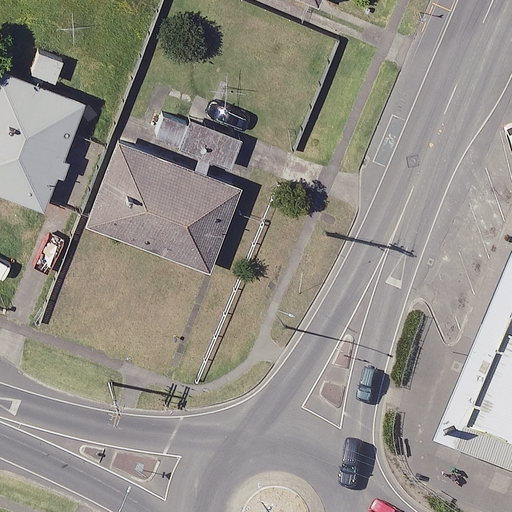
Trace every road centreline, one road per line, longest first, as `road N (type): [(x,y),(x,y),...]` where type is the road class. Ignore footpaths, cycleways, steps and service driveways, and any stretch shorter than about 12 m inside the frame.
road 1 (secondary): [(416,183),(308,448)]
road 2 (tertiary): [(0,419),(201,494)]
road 3 (secondary): [(416,183),(483,24)]
road 4 (secondary): [(201,494),(226,452),(255,440),(308,448)]
